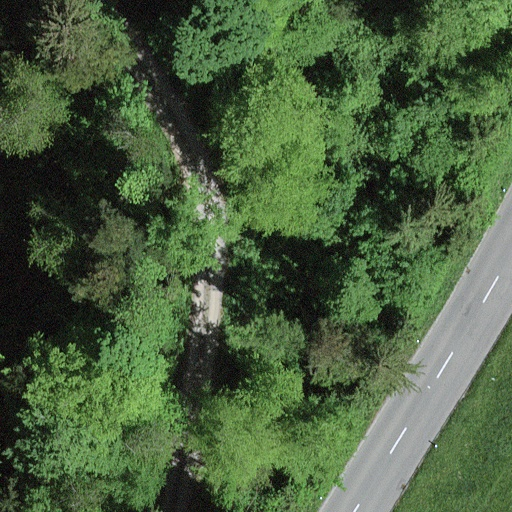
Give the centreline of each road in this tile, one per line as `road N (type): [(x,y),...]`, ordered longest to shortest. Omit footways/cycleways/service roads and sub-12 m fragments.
road 1 (track): [(80,0),(169,96),(205,159),(204,336),(172,511)]
road 2 (tertiary): [(511,258),(358,511)]
